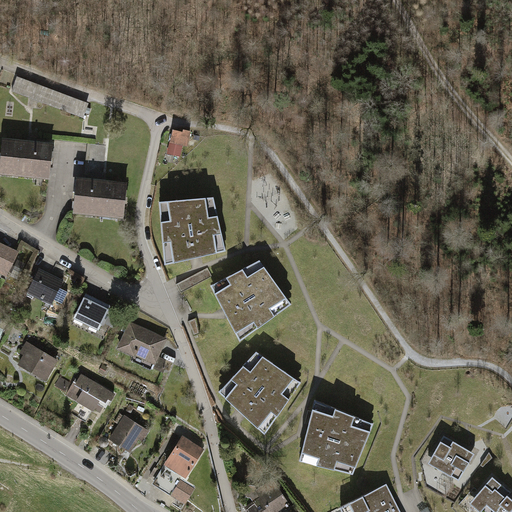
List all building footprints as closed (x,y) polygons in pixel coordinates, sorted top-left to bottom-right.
[(51,94),(16,81),(12,91),(47,104),(51,94)] [(51,94),(47,104),(83,118),(87,107),(51,94)] [(189,135),(174,131),(171,141),(187,144),(189,135)] [(25,143),(3,140),(0,171),(0,172),(49,177),(52,145),(31,143),(30,146),(24,146),(25,143)] [(182,145),(171,142),(169,150),(180,152),(182,145)] [(90,144),(87,175),(103,177),(106,145),(90,144)] [(99,182),(78,180),(74,212),(123,216),(126,184),(105,182),(104,185),(99,185),(99,182)] [(159,202),(165,265),(226,251),(213,197),(159,202)] [(0,245),(1,243),(0,242),(0,273),(6,276),(17,255),(0,246),(0,245)] [(211,286),(240,341),(291,304),(259,260),(211,286)] [(46,272),(39,268),(27,293),(52,304),(62,284),(44,275),(46,272)] [(211,276),(207,268),(177,284),(181,292),(211,276)] [(85,293),(73,318),(98,331),(111,306),(85,293)] [(131,324),(119,348),(134,354),(135,351),(154,359),(154,366),(164,371),(165,366),(165,360),(157,356),(165,339),(131,324)] [(31,345),(20,364),(45,379),(56,360),(31,345)] [(301,382),(256,351),(219,392),(265,434),(301,382)] [(74,383),(68,394),(93,409),(94,409),(100,412),(106,402),(109,404),(115,394),(82,375),(79,380),(75,378),(73,382),(74,383)] [(373,423),(315,400),(299,460),(353,474),(373,423)] [(126,416),(111,439),(129,451),(144,428),(126,416)] [(475,453),(444,435),(428,463),(459,480),(475,453)] [(203,450),(183,437),(157,478),(174,488),(183,474),(186,476),(203,450)] [(489,451),(480,465),(483,467),(493,458),(489,451)] [(511,492),(492,477),(470,503),(480,511),(511,511),(511,499),(508,496),(511,492)] [(182,480),(174,495),(188,502),(196,487),(182,480)] [(255,502),(247,507),(249,511),(278,511),(278,510),(286,505),(289,509),(290,508),(288,504),(288,503),(276,485),(273,487),(270,482),(251,495),(255,502)] [(400,511),(386,483),(340,507),(342,511),(400,511)]
